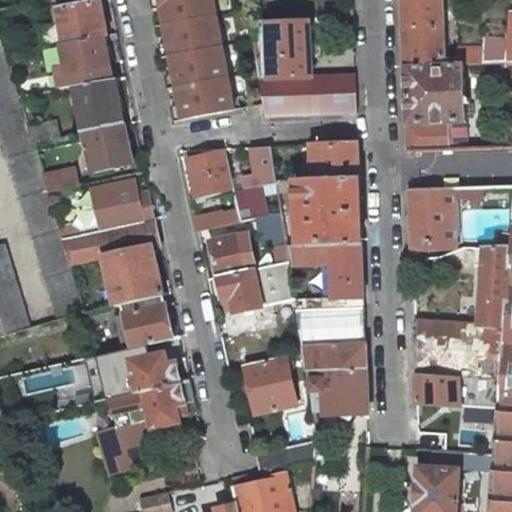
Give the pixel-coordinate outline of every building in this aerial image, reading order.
[(93,0),(56,0),(61,23),(42,27),(46,47),(53,46),(105,37),(108,36),(101,1),(94,2),(93,0)] [(213,0),(151,0),(153,8),(162,7),(165,24),(216,14),(213,0)] [(300,0),(301,23),(310,23),(354,21),(352,0),(300,0)] [(443,0),(402,0),(405,67),(445,64),(456,64),(456,58),(445,59),(443,0)] [(171,56),(222,46),(216,14),(165,24),(168,41),(159,43),(162,58),(171,56)] [(301,23),(270,24),(270,47),(264,47),(264,60),(270,60),(271,80),(311,79),(310,23),(301,23)] [(0,126),(58,321),(85,313),(71,265),(63,241),(59,228),(49,192),(45,181),(34,144),(29,128),(0,30),(0,126)] [(105,37),(53,46),(57,68),(66,66),(70,88),(75,87),(113,80),(105,37)] [(177,88),(228,78),(222,46),(171,56),(174,72),(165,74),(168,90),(177,88)] [(485,47),(455,48),(456,58),(456,64),(465,64),(486,62),(485,47)] [(511,61),(509,61),(501,62),(502,80),(511,81),(511,61)] [(445,64),(405,67),(407,125),(408,151),(450,150),(449,124),(467,123),(465,64),(456,64),(445,64)] [(174,122),(235,111),(228,78),(177,88),(180,105),(171,107),(174,122)] [(271,80),(261,80),(265,105),(265,108),(267,118),(357,114),(356,78),(311,79),(271,80)] [(113,80),(75,87),(83,134),(85,133),(124,125),(116,80),(113,80)] [(57,122),(29,128),(34,144),(60,139),(57,122)] [(124,125),(85,133),(93,172),(132,164),(124,125)] [(358,144),(315,146),(317,180),(360,178),(359,162),(358,144)] [(272,148),(253,148),(257,175),(245,178),(247,190),(236,193),(236,195),(240,212),(242,221),(257,218),(264,216),(259,186),(278,183),(278,181),(272,148)] [(226,152),(189,161),(199,204),(236,195),(236,193),(226,152)] [(83,172),(45,181),(49,192),(86,184),(83,172)] [(317,180),(296,181),(298,245),(362,245),(360,178),(317,180)] [(135,182),(94,191),(103,232),(144,223),(155,220),(149,194),(138,196),(135,182)] [(455,190),(410,191),(411,223),(412,253),(419,252),(419,260),(431,259),(431,243),(458,242),(455,190)] [(240,212),(196,220),(198,231),(242,221),(240,212)] [(264,216),(257,218),(262,248),(274,246),(278,266),(291,263),(288,246),(283,213),(264,216)] [(81,237),(63,241),(71,265),(105,258),(105,257),(154,247),(154,248),(161,246),(155,220),(144,223),(103,232),(81,237)] [(78,224),(59,228),(63,241),(81,237),(78,224)] [(237,236),(211,242),(218,278),(245,273),(238,242),(237,236)] [(253,271),(247,240),(238,242),(245,273),(253,271)] [(511,511),(511,240),(511,247),(505,328),(500,380),(499,396),(494,456),(493,469),(489,511),(511,511)] [(0,338),(29,330),(4,244),(0,245),(0,338)] [(298,245),(288,246),(291,263),(291,265),(330,265),(331,299),(321,299),(321,310),(364,309),(364,298),(362,245),(298,245)] [(154,247),(105,257),(105,258),(116,306),(122,305),(164,296),(154,248),(154,247)] [(511,247),(479,248),(478,266),(482,266),(479,326),(505,328),(511,247)] [(291,263),(278,266),(282,292),(295,289),(291,265),(291,263)] [(245,273),(218,278),(223,299),(231,297),(234,314),(263,308),(255,271),(253,271),(245,273)] [(164,296),(122,305),(126,321),(119,322),(122,338),(129,337),(132,348),(174,339),(164,296)] [(367,369),(364,309),(321,310),(321,299),(297,300),(305,355),(308,372),(319,371),(367,369)] [(479,326),(415,322),(416,361),(417,374),(500,380),(505,328),(479,326)] [(165,353),(130,361),(137,393),(180,383),(176,363),(168,365),(165,353)] [(287,358),(246,367),(255,415),(297,406),(287,358)] [(51,367),(0,378),(0,397),(55,385),(51,367)] [(367,369),(319,371),(319,378),(309,379),(312,393),(314,410),(321,410),(321,413),(368,411),(367,369)] [(500,380),(417,374),(418,404),(462,407),(461,393),(499,396),(500,380)] [(153,429),(181,423),(177,406),(195,402),(190,381),(180,383),(137,393),(110,399),(115,416),(148,408),(150,418),(153,429)] [(0,435),(9,435),(0,406),(0,435)] [(118,428),(143,420),(150,418),(148,408),(115,416),(118,428)] [(98,434),(111,474),(132,468),(126,450),(150,443),(146,431),(143,420),(118,428),(98,434)] [(317,442),(257,455),(261,472),(261,473),(316,461),(317,442)] [(494,456),(434,451),(432,467),(418,466),(414,511),(457,511),(461,469),(461,467),(493,469),(494,456)] [(250,475),(232,479),(238,505),(239,511),(294,511),(286,474),(270,478),(270,481),(252,485),(250,475)] [(172,511),(168,494),(140,500),(143,511),(172,511)]
